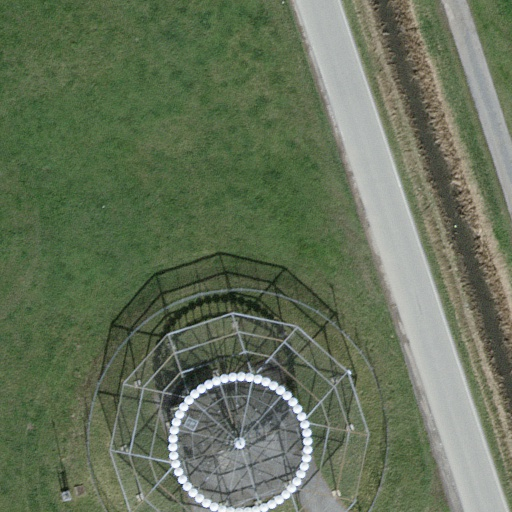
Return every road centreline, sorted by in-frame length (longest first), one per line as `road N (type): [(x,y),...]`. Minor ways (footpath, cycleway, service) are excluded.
road 1 (tertiary): [(476,511),(308,0)]
road 2 (track): [(452,0),(511,186)]
